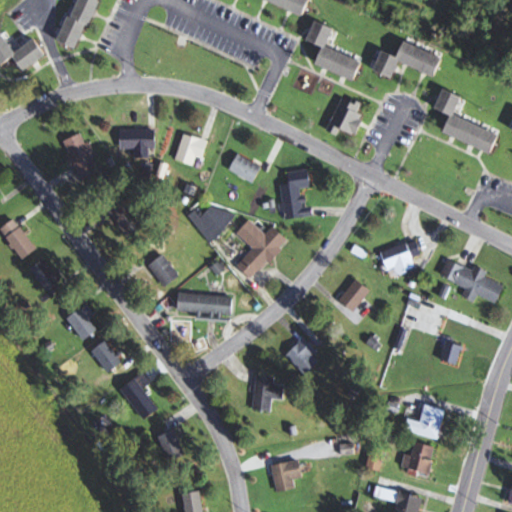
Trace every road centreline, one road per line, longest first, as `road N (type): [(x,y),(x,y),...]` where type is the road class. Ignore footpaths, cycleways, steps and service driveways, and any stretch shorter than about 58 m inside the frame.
road 1 (residential): [(511,245),(193,92),(132,84),(73,90),(0,127)]
road 2 (residential): [(243,511),(221,434),(188,381),(0,132)]
road 3 (residential): [(188,381),(292,298),(337,243),(373,178)]
road 4 (residential): [(460,511),(511,344)]
